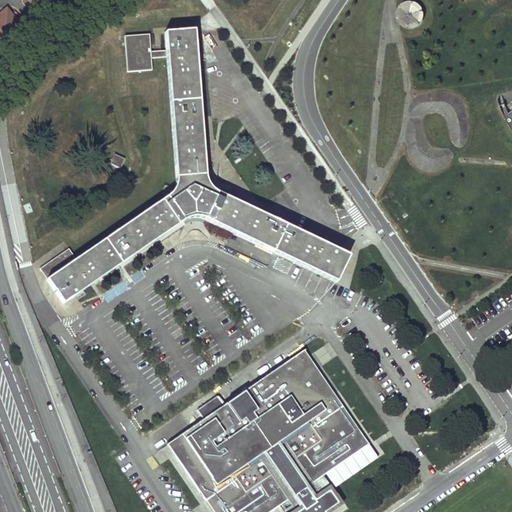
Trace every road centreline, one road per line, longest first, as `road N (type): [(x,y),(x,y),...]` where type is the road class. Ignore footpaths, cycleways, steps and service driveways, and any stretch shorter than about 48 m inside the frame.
road 1 (residential): [(439,487),(308,304),(203,248),(59,336)]
road 2 (residential): [(464,345),(313,132),(302,70),(344,0)]
road 3 (residential): [(109,0),(13,83),(4,112),(27,267),(59,336)]
road 4 (unclassified): [(88,511),(0,274)]
road 5 (residential): [(59,336),(183,511)]
road 6 (primary): [(57,511),(0,356)]
